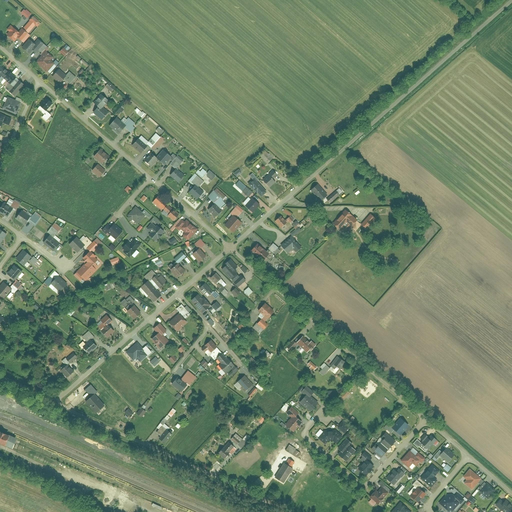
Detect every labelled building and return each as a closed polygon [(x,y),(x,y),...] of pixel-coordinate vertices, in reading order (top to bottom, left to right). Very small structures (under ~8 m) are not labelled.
[(26,10),(22,14),(29,19),(32,15),(26,10)] [(41,22),(34,17),(31,20),(38,26),(41,22)] [(32,22),(24,30),(29,35),(37,26),(32,22)] [(13,29),(8,35),(16,42),(20,38),(24,41),(28,36),(22,30),(19,34),(13,29)] [(36,48),(29,42),(22,50),(29,55),(32,51),(37,55),(45,46),(40,42),(36,48)] [(64,49),(61,53),(66,58),(70,54),(64,49)] [(46,53),(37,62),(48,72),(51,70),(53,71),(59,64),(46,53)] [(6,88),(14,96),(24,86),(19,81),(17,83),(14,80),(16,78),(9,72),(8,73),(0,66),(0,82),(0,83),(3,79),(9,84),(6,88)] [(61,71),(54,78),(62,85),(67,80),(69,83),(74,77),(69,72),(65,76),(61,71)] [(116,89),(110,84),(107,88),(113,93),(116,89)] [(99,109),(95,113),(103,120),(108,114),(102,109),(109,101),(103,95),(95,104),(99,109)] [(3,108),(17,115),(23,101),(18,98),(16,103),(7,99),(3,108)] [(46,100),(41,106),(46,110),(51,104),(46,100)] [(50,116),(46,112),(42,116),(47,120),(50,116)] [(117,119),(110,126),(118,135),(125,128),(129,131),(135,125),(134,125),(128,119),(123,125),(117,119)] [(134,146),(142,154),(149,146),(154,151),(163,141),(156,134),(148,143),(142,137),(134,146)] [(110,157),(102,149),(95,156),(104,164),(110,157)] [(165,152),(159,159),(166,165),(172,158),(165,152)] [(159,160),(151,153),(145,161),(152,167),(159,160)] [(183,164),(175,157),(169,164),(176,170),(169,177),(179,185),(185,177),(178,170),(183,164)] [(104,172),(96,165),(92,170),(99,177),(104,172)] [(277,175),(274,171),(265,180),(273,188),(278,183),(274,178),(277,175)] [(202,182),(196,176),(190,182),(195,186),(188,193),(197,202),(205,194),(197,187),(202,182)] [(254,181),(249,186),(261,199),(266,194),(254,181)] [(327,192),(315,182),(308,190),(320,200),(327,192)] [(225,194),(218,188),(209,199),(216,205),(211,209),(220,217),(224,213),(221,210),(227,204),(222,199),(225,194)] [(342,195),(338,190),(327,200),(331,204),(342,195)] [(9,198),(0,211),(7,216),(17,204),(9,198)] [(158,199),(154,204),(174,222),(178,217),(158,199)] [(245,208),(252,215),(260,207),(252,200),(245,208)] [(136,208),(127,218),(137,226),(145,217),(149,220),(152,216),(145,211),(142,214),(136,208)] [(235,218),(226,227),(233,233),(242,223),(237,219),(243,213),(236,208),(230,214),(235,218)] [(23,211),(18,218),(27,225),(30,221),(34,224),(39,217),(34,213),(31,217),(23,211)] [(330,226),(336,231),(338,228),(341,230),(346,225),(348,227),(353,221),(343,212),(330,226)] [(287,220),(280,214),(273,221),(281,228),(287,222),(291,225),(297,218),(293,214),(287,220)] [(368,214),(359,225),(365,230),(374,219),(368,214)] [(185,237),(189,240),(197,231),(186,222),(185,224),(182,222),(178,226),(187,234),(185,237)] [(162,232),(152,225),(149,229),(155,234),(151,239),(154,242),(162,232)] [(49,235),(43,243),(54,251),(60,243),(53,238),(58,231),(52,226),(47,233),(49,235)] [(123,232),(114,226),(112,229),(108,226),(103,233),(115,242),(123,232)] [(293,254),(300,248),(290,237),(280,246),(284,251),(288,248),(293,254)] [(78,239),(70,246),(77,254),(83,248),(85,250),(91,244),(85,238),(81,242),(78,239)] [(175,238),(170,241),(173,246),(178,243),(175,238)] [(129,258),(140,245),(135,240),(132,244),(130,243),(124,250),(127,251),(124,254),(129,258)] [(87,249),(92,253),(98,247),(93,243),(87,249)] [(265,253),(257,245),(253,250),(264,260),(265,258),(270,263),(276,256),(273,254),(278,248),(273,244),(265,253)] [(193,254),(201,263),(209,256),(200,247),(193,254)] [(31,257),(24,251),(17,260),(24,266),(31,257)] [(186,259),(181,254),(166,267),(177,280),(187,271),(180,264),(186,259)] [(77,276),(83,283),(95,271),(92,267),(97,263),(89,255),(84,260),(88,263),(85,266),(85,265),(75,274),(77,276)] [(111,261),(113,267),(121,264),(119,258),(111,261)] [(230,261),(224,267),(232,275),(230,277),(236,283),(241,278),(237,273),(239,271),(230,261)] [(9,275),(14,279),(7,287),(5,284),(0,289),(0,295),(4,299),(10,292),(14,295),(23,284),(18,280),(24,273),(16,266),(9,275)] [(160,297),(146,282),(151,278),(163,291),(167,287),(151,269),(140,279),(143,282),(138,287),(153,303),(160,297)] [(68,286),(57,277),(55,279),(49,274),(42,281),(50,288),(51,286),(62,294),(68,286)] [(223,281),(217,275),(214,278),(219,285),(218,286),(226,294),(229,291),(221,283),(223,281)] [(242,279),(234,286),(237,289),(245,282),(242,279)] [(113,282),(105,285),(108,292),(115,288),(113,282)] [(207,283),(202,287),(208,295),(211,293),(217,300),(222,296),(215,288),(213,290),(207,283)] [(249,288),(245,292),(249,296),(253,292),(249,288)] [(242,295),(237,289),(233,293),(238,298),(242,295)] [(198,295),(192,301),(204,313),(207,309),(213,314),(215,311),(198,295)] [(123,304),(135,318),(141,313),(134,305),(136,304),(130,297),(123,304)] [(249,329),(257,335),(276,313),(265,302),(257,311),(261,315),(249,329)] [(186,322),(179,314),(169,324),(177,331),(186,322)] [(100,328),(109,338),(116,332),(111,325),(114,323),(108,316),(102,321),(104,324),(100,328)] [(166,333),(159,324),(154,328),(158,333),(152,337),(161,348),(167,343),(162,337),(166,333)] [(83,336),(90,344),(84,350),(89,356),(98,348),(93,342),(98,338),(92,332),(88,336),(86,333),(83,336)] [(171,335),(168,338),(173,344),(177,341),(171,335)] [(305,338),(298,344),(310,355),(316,348),(305,338)] [(222,354),(211,341),(204,348),(207,351),(209,349),(217,359),(222,354)] [(296,346),(291,342),(285,349),(289,353),(296,346)] [(137,343),(126,353),(133,360),(136,357),(140,361),(147,355),(143,351),(144,350),(137,343)] [(227,359),(222,354),(217,359),(222,364),(227,359)] [(337,356),(329,366),(334,370),(336,367),(339,369),(344,362),(337,356)] [(173,357),(169,361),(174,366),(178,362),(173,357)] [(234,366),(228,359),(220,366),(227,373),(234,366)] [(60,369),(67,378),(74,372),(66,364),(60,369)] [(330,368),(326,365),(319,372),(323,376),(330,368)] [(228,374),(231,377),(237,370),(235,367),(228,374)] [(181,380),(177,377),(170,384),(179,392),(186,386),(187,387),(193,381),(186,375),(181,380)] [(243,376),(236,383),(245,391),(251,385),(243,376)] [(92,398),(88,401),(86,402),(95,414),(105,406),(97,396),(100,394),(93,384),(85,390),(92,398)] [(259,389),(256,386),(247,395),(251,398),(259,389)] [(306,398),(300,404),(310,413),(316,407),(309,401),(311,398),(304,392),(302,394),(306,398)] [(285,427),(293,434),(301,424),(296,420),(300,415),(292,408),(286,415),(291,419),(285,427)] [(138,415),(142,419),(147,413),(143,409),(138,415)] [(168,416),(171,419),(176,412),(173,410),(168,416)] [(267,420),(262,415),(258,418),(264,423),(267,420)] [(158,424),(160,427),(155,433),(160,437),(158,440),(165,446),(166,444),(175,434),(165,425),(166,423),(162,420),(158,424)] [(395,430),(402,436),(410,426),(402,420),(396,427),(391,423),(387,428),(393,433),(395,430)] [(343,423),(338,429),(345,434),(350,429),(343,423)] [(324,433),(318,440),(325,445),(328,442),(331,442),(334,443),(336,445),(341,438),(333,432),(328,431),(325,432),(324,433)] [(0,432),(0,443),(15,451),(20,441),(0,432)] [(371,450),(381,458),(395,441),(385,433),(382,437),(384,439),(377,448),(375,446),(371,450)] [(234,441),(240,447),(246,441),(240,435),(234,441)] [(422,445),(428,451),(436,442),(432,439),(430,441),(425,437),(421,441),(424,444),(422,445)] [(344,464),(355,452),(350,448),(353,445),(347,440),(338,452),(342,455),(338,459),(344,464)] [(234,449),(228,443),(218,453),(224,459),(234,449)] [(291,445),(287,451),(297,458),(301,451),(291,445)] [(437,461),(441,457),(448,464),(455,457),(447,450),(444,454),(441,451),(434,458),(437,461)] [(412,451),(402,463),(407,468),(412,462),(418,468),(424,461),(412,451)] [(364,453),(362,456),(368,462),(371,459),(364,453)] [(286,465),(283,463),(274,476),(283,482),(292,469),(290,468),(294,462),(293,462),(290,459),(286,465)] [(373,468),(366,463),(359,471),(365,477),(367,474),(369,476),(372,473),(370,471),(373,468)] [(448,465),(444,469),(448,473),(452,469),(448,465)] [(438,473),(432,468),(422,480),(431,489),(437,482),(434,479),(438,473)] [(387,480),(394,487),(405,475),(400,470),(396,474),(394,471),(391,474),(393,476),(392,477),(390,475),(387,478),(388,479),(387,480)] [(482,481),(470,471),(464,478),(468,481),(465,485),(472,491),(482,481)] [(410,500),(416,505),(425,494),(421,491),(424,487),(417,482),(413,487),(417,490),(410,500)] [(481,493),(488,499),(494,492),(487,486),(481,493)] [(370,499),(378,506),(388,494),(382,489),(378,493),(376,491),(370,499)] [(454,499),(449,494),(439,505),(447,511),(450,511),(459,503),(461,505),(464,502),(457,496),(454,499)] [(472,496),(469,500),(474,504),(477,500),(472,496)] [(511,511),(511,509),(500,501),(496,507),(501,511),(511,511)]
